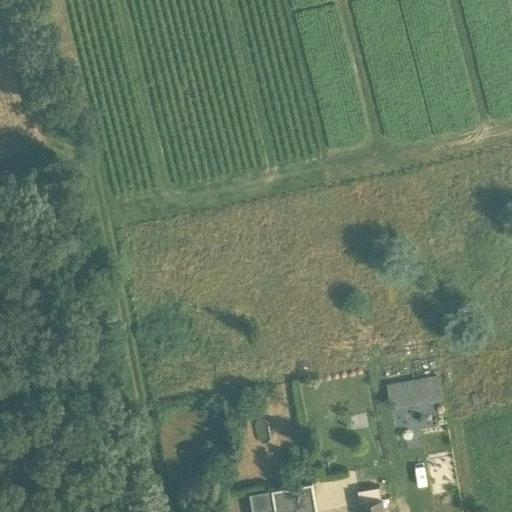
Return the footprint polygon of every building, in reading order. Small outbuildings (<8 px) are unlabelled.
[(438,377),(389,386),(392,402),(440,393),(438,377)] [(420,404),(393,408),(398,446),(421,443),(419,426),(436,424),(434,412),(421,413),(420,404)] [(317,511),(312,481),(272,487),(275,511),(317,511)] [(379,484),(357,487),(360,501),(381,497),(379,484)] [(383,511),(381,497),(360,501),(359,501),(361,511),(383,511)]
